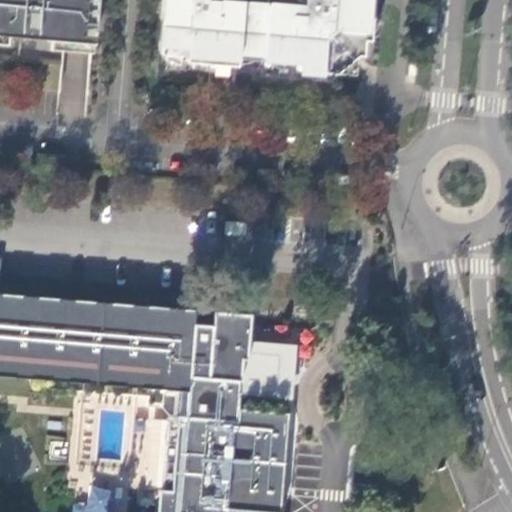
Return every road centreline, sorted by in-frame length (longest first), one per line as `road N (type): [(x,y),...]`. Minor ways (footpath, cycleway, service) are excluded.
road 1 (residential): [(410,172),(116,146),(128,0)]
road 2 (tertiary): [(462,236),(477,364),(511,460)]
road 3 (tertiary): [(494,142),(496,0)]
road 4 (tertiary): [(452,0),(436,137)]
